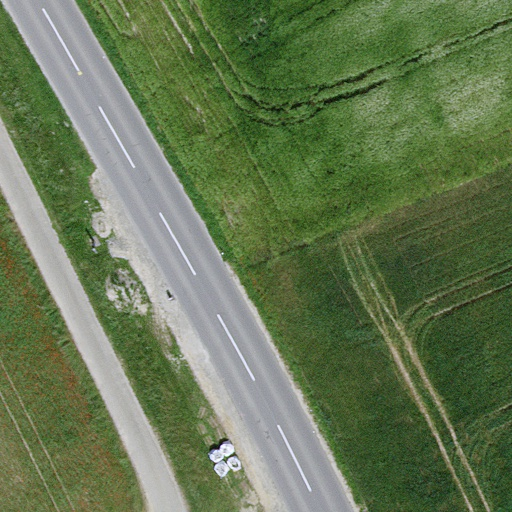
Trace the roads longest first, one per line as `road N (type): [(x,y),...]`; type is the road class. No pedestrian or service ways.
road 1 (secondary): [(333,511),(199,251),(46,0)]
road 2 (track): [(173,511),(0,147)]
